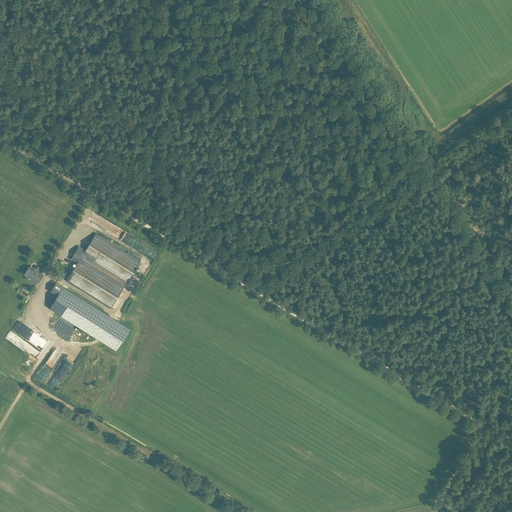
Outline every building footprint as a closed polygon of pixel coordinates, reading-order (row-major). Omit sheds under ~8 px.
[(127,283),(138,265),(140,261),(96,233),(85,250),(79,246),(71,258),(78,262),(67,279),(111,307),(125,286),(91,264),(93,262),(127,283)] [(39,282),(40,279),(43,275),(29,266),(25,273),(39,282)] [(57,295),(49,307),(104,341),(117,350),(131,329),(56,282),(50,291),(57,295)] [(35,359),(40,353),(15,334),(12,337),(10,335),(8,339),(35,359)] [(47,384),(55,390),(81,353),(73,347),(47,384)] [(49,358),(36,378),(44,383),(57,363),(49,358)]
